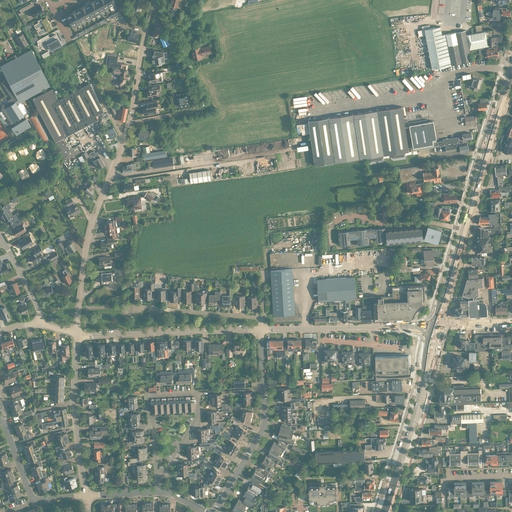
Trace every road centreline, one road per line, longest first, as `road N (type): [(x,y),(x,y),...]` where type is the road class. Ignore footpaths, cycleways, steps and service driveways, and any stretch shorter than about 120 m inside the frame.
road 1 (unclassified): [(77,334),(90,225),(128,122)]
road 2 (residential): [(213,511),(264,424),(261,329)]
road 3 (unclassified): [(261,329),(77,334)]
road 4 (primary): [(464,229),(511,66)]
road 5 (primary): [(383,511),(428,356)]
road 6 (residential): [(86,494),(73,404),(77,334)]
road 7 (unclassified): [(261,329),(261,316),(123,308)]
road 8 (residential): [(157,484),(147,396),(198,393)]
road 9 (residential): [(464,229),(357,215),(338,220)]
road 10 (unclassified): [(128,122),(154,0)]
